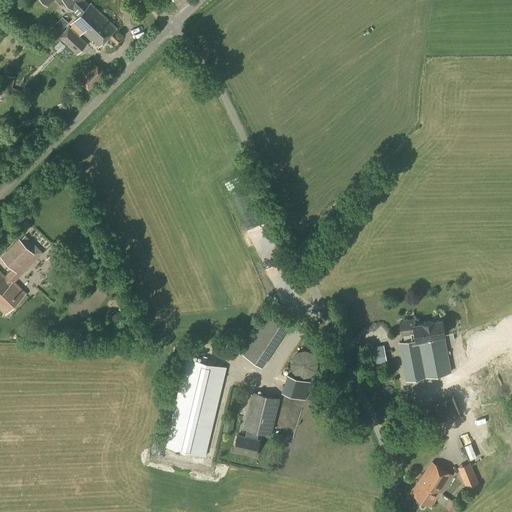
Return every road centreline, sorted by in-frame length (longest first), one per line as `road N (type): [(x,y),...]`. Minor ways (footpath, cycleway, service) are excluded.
road 1 (unclassified): [(389,511),(387,444),(229,97),(171,25)]
road 2 (unclassified): [(0,189),(171,25)]
